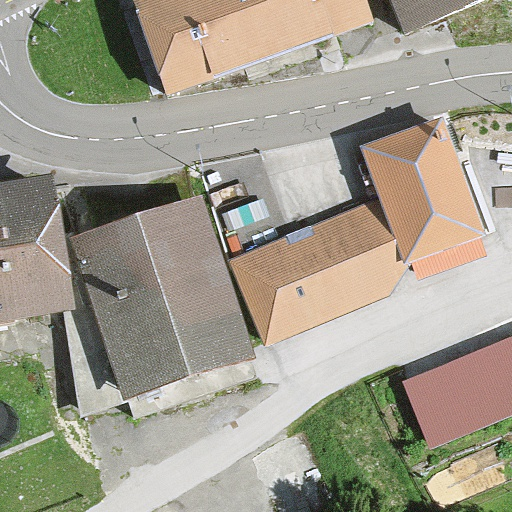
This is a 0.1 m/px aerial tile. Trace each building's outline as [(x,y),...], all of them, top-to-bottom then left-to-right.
[(385,0),(164,0),(138,10),(174,105),(394,21),(385,0)] [(511,0),(385,0),(394,21),(402,43),(511,0)] [(445,126),(366,155),(411,274),(489,245),(445,126)] [(64,187),(0,194),(0,325),(85,319),(73,246),(64,187)] [(210,206),(73,246),(85,319),(122,416),(266,375),(233,265),(210,206)] [(363,209),(233,265),(271,353),(402,296),(363,209)] [(511,336),(403,385),(435,456),(511,421),(511,336)]
